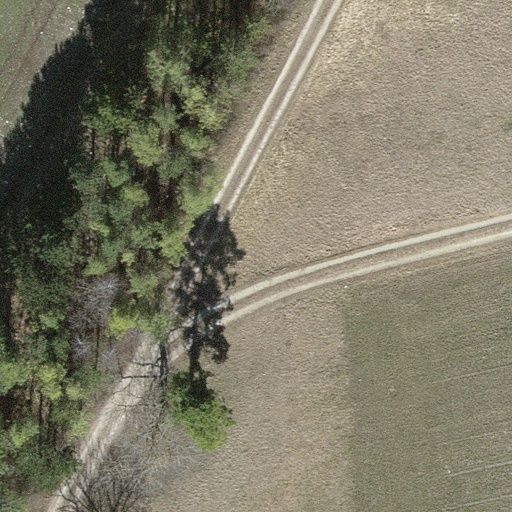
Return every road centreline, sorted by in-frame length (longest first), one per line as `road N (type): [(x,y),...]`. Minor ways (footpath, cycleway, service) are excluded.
road 1 (track): [(65,511),(332,0)]
road 2 (track): [(127,390),(189,337),(256,298),(370,259),(511,225)]
